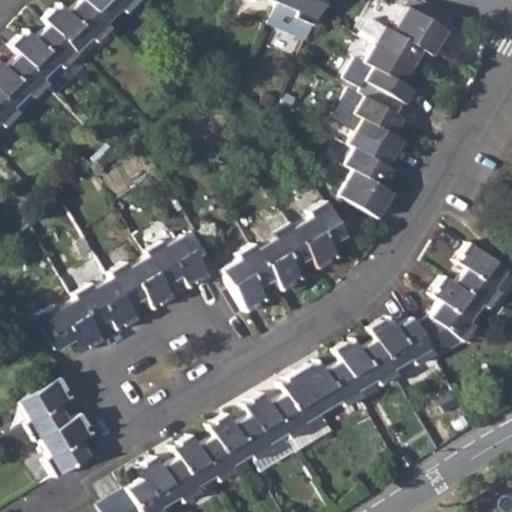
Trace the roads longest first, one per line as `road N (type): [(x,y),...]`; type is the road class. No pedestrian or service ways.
road 1 (residential): [(511,37),(383,280),(241,368)]
road 2 (residential): [(133,423),(115,421),(98,392),(108,358),(169,321),(207,325),(241,368)]
road 3 (residential): [(511,435),(383,511)]
road 4 (residential): [(133,423),(122,455),(27,511)]
road 5 (residential): [(241,368),(155,426),(133,423)]
